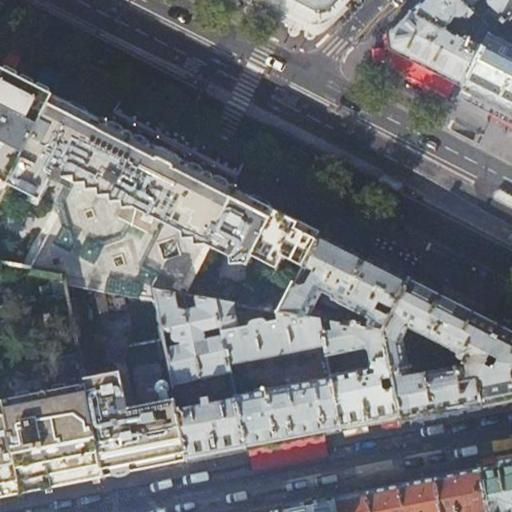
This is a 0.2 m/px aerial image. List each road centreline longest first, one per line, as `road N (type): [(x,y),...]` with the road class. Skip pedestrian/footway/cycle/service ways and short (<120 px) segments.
road 1 (primary): [(0,0),(511,268)]
road 2 (residential): [(511,423),(106,511)]
road 3 (primary): [(511,186),(302,80)]
road 4 (primary): [(302,80),(147,0)]
